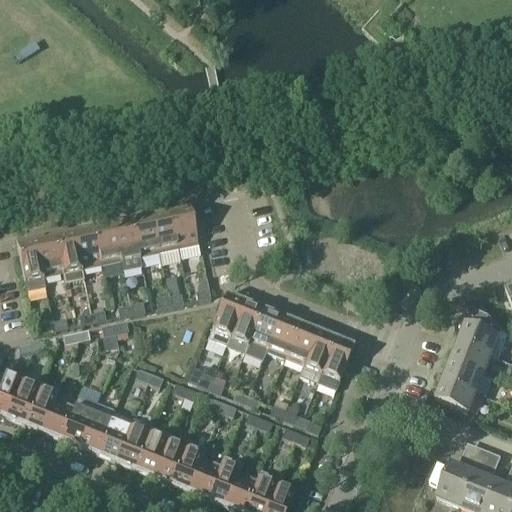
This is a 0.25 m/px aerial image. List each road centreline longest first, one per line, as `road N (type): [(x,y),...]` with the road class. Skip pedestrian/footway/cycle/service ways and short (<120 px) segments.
road 1 (residential): [(397,351),(250,289),(231,200)]
road 2 (residential): [(139,511),(0,455)]
road 3 (residential): [(397,351),(416,317),(455,290),(511,268)]
road 4 (residential): [(511,457),(379,403)]
